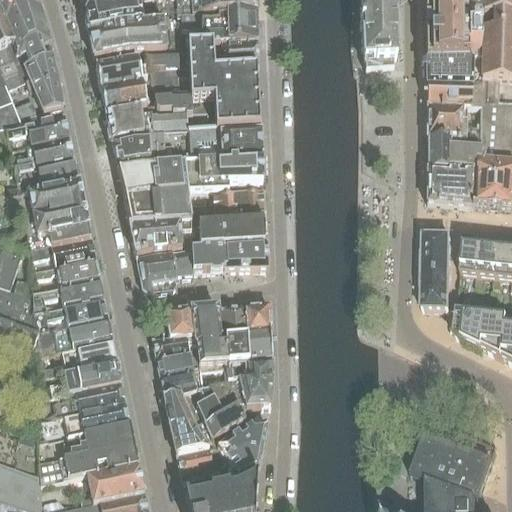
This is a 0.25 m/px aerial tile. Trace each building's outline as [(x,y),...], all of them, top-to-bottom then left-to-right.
[(15,0),(0,6),(0,20),(22,74),(52,62),(49,51),(34,0),(15,0)] [(77,0),(80,9),(86,8),(104,3),(103,0),(77,0)] [(119,0),(104,3),(86,8),(87,15),(83,21),(87,38),(118,32),(157,28),(156,13),(151,14),(153,21),(141,23),(138,9),(154,6),(155,6),(153,0),(119,0)] [(176,0),(153,0),(155,6),(154,6),(156,13),(157,28),(181,26),(194,25),(189,0),(176,1),(176,0)] [(194,25),(255,21),(253,0),(189,0),(194,25)] [(395,65),(392,0),(360,0),(361,27),(359,28),(359,32),(361,32),(363,67),(364,67),(365,76),(393,74),(393,65),(395,65)] [(462,10),(462,0),(423,0),(424,11),(462,10)] [(462,0),(462,10),(462,20),(461,40),(481,40),(482,0),(462,0)] [(511,0),(482,0),(481,40),(481,63),(480,66),(480,89),(496,87),(511,86),(511,0)] [(430,12),(424,12),(425,66),(473,66),(473,64),(476,64),(476,63),(481,63),(481,40),(461,40),(462,20),(460,20),(461,16),(430,12)] [(27,87),(22,74),(0,20),(0,81),(6,96),(7,96),(27,87)] [(200,53),(211,53),(217,52),(219,52),(256,50),(255,21),(194,25),(181,26),(182,40),(200,40),(200,53)] [(127,57),(168,55),(183,54),(183,53),(181,53),(181,40),(182,40),(181,26),(157,28),(118,32),(87,38),(92,64),(127,57)] [(221,79),(257,77),(256,50),(219,52),(221,79)] [(219,138),(260,136),(257,77),(221,79),(219,52),(217,52),(211,53),(200,53),(183,53),(183,54),(168,55),(169,60),(145,60),(152,98),(178,97),(177,82),(190,81),(190,105),(191,122),(185,122),(186,140),(189,140),(219,138)] [(63,115),(52,62),(22,74),(27,87),(31,97),(36,107),(41,120),(63,115)] [(136,65),(127,65),(94,72),(99,94),(141,88),(136,65)] [(425,66),(426,91),(480,89),(480,66),(473,66),(461,66),(425,66)] [(0,134),(5,134),(21,131),(14,113),(7,96),(6,96),(0,81),(0,134)] [(484,109),(495,109),(496,87),(480,89),(426,91),(426,112),(483,113),(484,109)] [(146,114),(141,88),(99,94),(104,120),(142,115),(142,114),(146,114)] [(191,122),(190,105),(170,105),(170,104),(153,105),(155,116),(158,118),(171,117),(171,119),(185,119),(185,122),(191,122)] [(28,140),(30,150),(68,140),(64,122),(42,126),(33,105),(14,113),(21,131),(5,134),(7,145),(28,140)] [(483,113),(426,112),(426,144),(453,146),(453,150),(465,151),(466,113),(480,113),(479,153),(476,153),(476,167),(511,167),(511,108),(495,109),(484,109),(483,113)] [(186,140),(185,122),(170,122),(144,122),(142,115),(104,120),(111,149),(134,147),(134,145),(186,140)] [(219,138),(189,140),(191,169),(241,167),(261,165),(260,141),(220,143),(219,138)] [(73,164),(68,140),(30,150),(30,153),(22,154),(24,165),(18,167),(16,155),(10,157),(15,180),(37,175),(36,172),(53,168),(73,164)] [(184,170),(191,169),(189,140),(186,140),(134,145),(134,147),(111,149),(117,177),(137,172),(184,170)] [(453,146),(426,144),(426,176),(473,176),(474,167),(476,167),(476,153),(465,153),(465,151),(453,150),(453,146)] [(261,166),(241,167),(191,169),(184,170),(187,198),(228,197),(228,192),(263,191),(261,166)] [(17,193),(19,200),(25,199),(23,189),(37,186),(39,196),(59,193),(78,189),(74,167),(54,171),(53,168),(36,172),(37,175),(15,180),(17,193)] [(474,167),(473,176),(470,214),(511,216),(511,167),(476,167),(474,167)] [(117,177),(123,206),(140,202),(187,198),(184,170),(137,172),(117,177)] [(473,176),(426,176),(426,210),(470,214),(473,176)] [(59,193),(39,196),(40,198),(25,201),(25,199),(19,200),(22,216),(23,223),(83,212),(78,190),(59,194),(59,193)] [(0,233),(5,216),(22,216),(19,200),(17,193),(5,194),(6,201),(0,198),(0,233)] [(212,211),(190,212),(191,228),(189,228),(189,234),(264,230),(262,197),(212,200),(212,211)] [(190,212),(188,212),(187,198),(140,202),(123,206),(129,233),(180,229),(189,228),(191,228),(190,212)] [(29,256),(50,252),(89,244),(87,232),(83,212),(23,223),(26,244),(29,256)] [(181,255),(180,229),(129,233),(131,242),(135,261),(181,255)] [(219,253),(243,252),(265,251),(264,230),(189,234),(190,240),(197,239),(199,254),(219,253)] [(422,316),(448,317),(450,242),(423,242),(423,262),(422,262),(422,296),(422,316)] [(90,246),(89,244),(50,252),(29,256),(32,278),(35,278),(33,265),(54,262),(56,273),(94,266),(90,246)] [(485,280),(481,280),(484,249),(465,247),(461,278),(478,279),(477,290),(484,291),(485,280)] [(0,293),(9,296),(21,258),(28,260),(30,289),(17,285),(13,297),(26,301),(32,300),(32,299),(33,286),(32,278),(29,256),(0,248),(0,293)] [(502,251),(484,249),(481,280),(485,280),(495,281),(494,292),(502,293),(503,282),(499,282),(502,251)] [(266,277),(265,251),(243,252),(219,253),(221,278),(245,277),(266,277)] [(511,252),(502,251),(499,282),(503,282),(511,282),(511,252)] [(199,254),(191,256),(192,280),(221,278),(219,253),(199,254)] [(192,283),(192,280),(191,256),(169,259),(174,285),(192,283)] [(174,285),(169,259),(135,265),(142,297),(146,301),(171,298),(175,293),(174,285)] [(59,294),(98,287),(94,266),(56,273),(56,274),(35,278),(32,278),(33,286),(32,299),(38,298),(36,286),(57,283),(59,294)] [(98,287),(59,294),(38,298),(32,299),(32,300),(33,322),(103,307),(98,287)] [(0,327),(34,338),(33,322),(32,300),(26,301),(13,297),(9,296),(0,293),(0,327)] [(103,307),(33,322),(34,338),(34,342),(107,327),(103,307)] [(243,315),(246,341),(270,338),(269,313),(243,315)] [(225,345),(223,317),(221,317),(222,333),(219,334),(217,314),(190,317),(193,341),(195,359),(198,377),(201,394),(229,388),(229,386),(225,345)] [(243,315),(228,317),(223,317),(225,345),(246,342),(246,341),(243,315)] [(169,344),(193,341),(190,317),(165,320),(169,344)] [(457,326),(455,343),(480,355),(484,321),(457,319),(456,326),(457,326)] [(509,323),(484,321),(480,355),(503,366),(508,332),(509,323)] [(36,363),(34,342),(34,338),(0,327),(0,351),(10,355),(36,363)] [(34,342),(36,363),(60,358),(92,352),(91,351),(111,347),(107,327),(34,342)] [(511,332),(508,332),(503,366),(511,370),(511,332)] [(225,345),(229,386),(229,388),(238,387),(272,379),(272,367),(270,338),(246,341),(246,342),(225,345)] [(189,360),(195,359),(193,341),(169,344),(151,346),(155,364),(188,358),(189,360)] [(116,369),(111,348),(92,352),(60,358),(63,371),(36,376),(37,386),(62,381),(116,369)] [(10,355),(0,351),(0,387),(10,355)] [(188,358),(155,364),(159,384),(192,377),(193,378),(198,377),(195,359),(189,360),(188,358)] [(116,369),(62,381),(64,390),(48,393),(50,404),(74,399),(101,394),(100,393),(120,389),(116,369)] [(192,377),(159,384),(163,404),(179,400),(197,396),(193,378),(192,377)] [(238,387),(241,402),(270,398),(272,379),(238,387)] [(120,390),(101,394),(74,399),(76,410),(71,411),(70,407),(52,410),(55,425),(59,424),(78,420),(124,410),(120,390)] [(235,403),(237,411),(240,416),(269,414),(270,398),(241,402),(235,403)] [(194,432),(179,400),(163,404),(171,438),(194,432)] [(210,447),(244,429),(240,416),(237,411),(221,420),(213,403),(195,413),(210,447)] [(124,410),(78,420),(82,440),(129,430),(124,410)] [(265,429),(248,431),(216,452),(226,468),(225,465),(240,455),(260,459),(265,429)] [(70,457),(71,462),(132,449),(129,430),(82,440),(76,442),(78,455),(70,457)] [(176,462),(195,457),(207,455),(207,453),(197,439),(194,432),(171,438),(176,462)] [(22,435),(18,447),(32,452),(36,439),(22,435)] [(477,507),(485,486),(492,467),(425,442),(410,482),(426,488),(426,511),(476,511),(476,507),(477,507)] [(85,482),(137,471),(132,449),(71,462),(38,468),(38,482),(40,492),(85,483),(85,482)] [(176,463),(180,481),(222,474),(220,471),(211,472),(207,455),(195,457),(195,458),(176,463)] [(255,481),(256,481),(260,459),(240,455),(225,465),(226,468),(241,490),(255,481)] [(0,509),(10,511),(66,511),(62,511),(58,505),(43,508),(40,492),(38,482),(0,469),(0,509)] [(79,511),(81,511),(143,500),(137,471),(85,482),(85,483),(89,504),(79,506),(79,511)] [(204,499),(204,500),(221,498),(218,483),(226,480),(222,474),(180,481),(185,503),(204,499)] [(254,511),(256,483),(255,483),(241,491),(234,495),(221,498),(204,500),(185,505),(186,511),(254,511)] [(145,511),(144,502),(143,500),(81,511),(145,511)]
